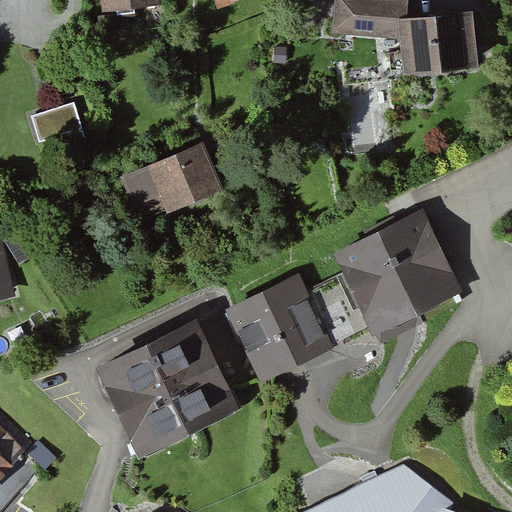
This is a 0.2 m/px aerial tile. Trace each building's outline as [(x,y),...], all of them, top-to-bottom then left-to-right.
[(163,0),(105,0),(108,14),(130,11),(165,6),(163,0)] [(216,0),(220,13),(255,0),(216,0)] [(411,0),(336,0),(335,36),(403,39),(408,76),(486,68),(478,12),(411,19),(411,0)] [(36,110),(40,135),(83,129),(79,103),(36,110)] [(207,146),(127,182),(138,211),(165,199),(173,216),(228,193),(207,146)] [(427,211),(340,253),(382,338),(469,295),(427,211)] [(0,303),(17,298),(0,233),(0,303)] [(300,275),(228,312),(264,384),(337,348),(300,275)] [(201,319),(102,366),(145,457),(245,410),(201,319)] [(0,483),(17,467),(0,449),(0,443),(10,434),(0,424),(0,483)] [(466,511),(404,466),(311,511),(466,511)]
